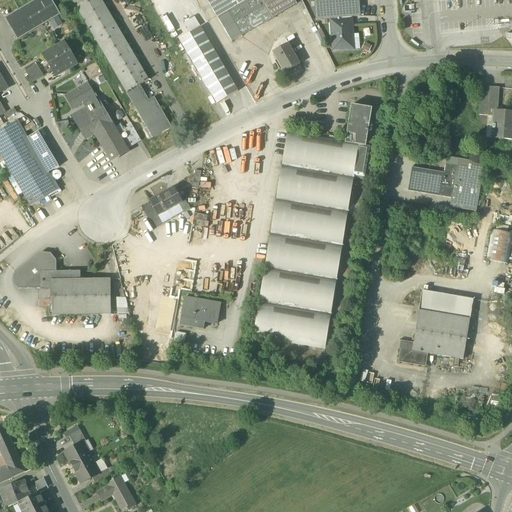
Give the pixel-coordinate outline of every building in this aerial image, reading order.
[(36,0),(4,19),(17,41),(60,15),(51,0),(36,0)] [(101,0),(91,0),(78,8),(77,8),(127,95),(139,88),(149,82),(101,0)] [(217,18),(235,8),(230,0),(206,0),(217,18)] [(232,43),(273,19),(261,0),(247,0),(235,8),(217,18),(232,43)] [(293,0),(261,0),(273,19),(296,5),(293,0)] [(314,0),(317,21),(331,20),(331,19),(351,17),(360,16),(358,0),(314,0)] [(343,48),(343,50),(351,49),(350,39),(353,38),(351,17),(331,19),(331,20),(334,49),(343,48)] [(194,18),(184,24),(189,33),(199,27),(194,18)] [(200,28),(179,41),(216,105),(238,92),(200,28)] [(43,56),(56,77),(76,65),(64,44),(43,56)] [(273,53),(285,74),(299,66),(288,45),(273,53)] [(25,71),(32,83),(44,77),(36,65),(25,71)] [(66,97),(73,109),(84,102),(86,105),(96,99),(87,85),(66,97)] [(149,104),(139,88),(127,95),(137,110),(149,104)] [(479,116),(487,117),(489,89),(481,88),(479,116)] [(487,117),(495,117),(496,113),(499,113),(500,89),(489,89),(487,117)] [(96,132),(112,161),(128,152),(127,150),(118,134),(116,135),(96,99),(86,105),(90,111),(75,120),(81,131),(84,130),(88,137),(96,132)] [(137,110),(153,138),(170,128),(154,100),(149,104),(137,110)] [(359,143),(366,144),(372,109),(351,106),(345,140),(345,141),(359,143)] [(511,140),(511,114),(499,113),(496,113),(495,117),(494,130),(500,131),(499,140),(511,140)] [(0,153),(31,206),(40,201),(48,196),(50,198),(61,192),(55,182),(53,183),(48,175),(47,174),(27,139),(17,121),(0,130),(0,153)] [(56,123),(60,134),(69,121),(56,123)] [(118,134),(127,150),(141,141),(132,125),(118,134)] [(253,338),(324,350),(354,175),(363,176),(369,145),(366,144),(359,143),(345,141),(345,140),(288,130),(253,338)] [(489,139),(499,140),(500,131),(494,130),(490,130),(489,139)] [(38,132),(27,139),(47,174),(59,167),(38,132)] [(450,208),(476,212),(484,164),(447,158),(445,165),(444,174),(411,168),(407,192),(451,199),(450,208)] [(54,172),(48,175),(53,183),(55,182),(59,179),(60,178),(61,176),(61,174),(60,172),(58,171),(56,171),(54,172)] [(149,202),(158,217),(179,204),(182,203),(181,202),(173,189),(149,202)] [(51,200),(50,198),(48,196),(40,201),(42,206),(51,200)] [(180,206),(184,213),(190,209),(186,203),(180,206)] [(486,261),(508,265),(511,240),(511,234),(491,231),(486,261)] [(18,289),(21,289),(17,284),(17,276),(41,256),(49,257),(54,263),(54,272),(56,272),(56,261),(50,254),(40,253),(14,274),(15,285),(18,289)] [(35,289),(42,289),(41,272),(54,272),(54,263),(49,257),(41,256),(17,276),(17,284),(21,289),(35,289)] [(56,272),(54,272),(41,272),(42,289),(50,289),(50,281),(80,280),(80,271),(56,272)] [(110,280),(80,280),(50,281),(50,289),(51,316),(110,315),(110,280)] [(422,292),(418,311),(452,317),(456,298),(422,292)] [(129,318),(128,297),(119,298),(119,318),(129,318)] [(181,325),(200,329),(202,322),(217,325),(220,304),(186,298),(181,325)] [(418,311),(412,345),(411,353),(426,355),(462,362),(473,301),(456,298),(452,317),(418,311)] [(424,367),(426,355),(411,353),(412,345),(402,343),(398,363),(424,367)] [(0,451),(2,455),(4,460),(16,454),(4,425),(0,427),(0,451)] [(69,436),(72,442),(83,436),(82,436),(80,431),(69,436)] [(86,442),(83,436),(72,442),(75,447),(82,443),(83,443),(86,442)] [(64,453),(70,463),(88,453),(83,443),(82,443),(75,447),(64,453)] [(70,463),(75,474),(94,464),(88,453),(70,463)] [(21,464),(16,454),(4,460),(7,468),(9,468),(21,464)] [(0,483),(13,478),(24,473),(21,464),(9,468),(7,468),(0,471),(0,483)] [(99,474),(94,464),(75,474),(81,484),(92,478),(100,474),(99,474)] [(92,478),(95,484),(111,475),(108,469),(99,474),(100,474),(92,478)] [(125,474),(117,478),(121,485),(123,484),(129,481),(125,474)] [(125,511),(136,507),(123,484),(121,485),(117,478),(107,484),(108,487),(96,494),(100,502),(113,495),(122,511),(125,511)] [(34,483),(39,494),(48,489),(43,479),(34,483)] [(10,486),(17,502),(30,497),(31,497),(24,481),(10,486)] [(0,494),(6,507),(17,502),(10,486),(0,490),(0,494)] [(18,504),(22,511),(30,511),(44,505),(39,494),(18,504)]
